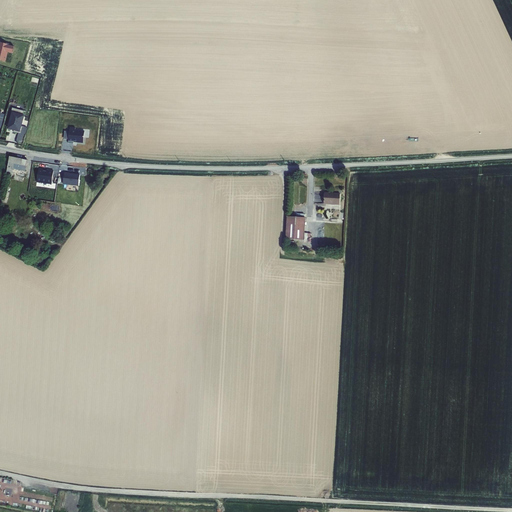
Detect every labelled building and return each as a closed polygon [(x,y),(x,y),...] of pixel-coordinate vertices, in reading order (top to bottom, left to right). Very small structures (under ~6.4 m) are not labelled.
[(9,44),(0,42),(0,59),(6,61),(8,52),(12,53),(14,46),(9,45),(9,44)] [(24,111),(12,108),(8,125),(9,125),(7,130),(13,132),(13,133),(18,134),(16,143),(23,144),(27,128),(22,127),(25,116),(23,116),(24,111)] [(74,143),(83,144),(85,132),(75,131),(76,128),(70,128),(68,142),(74,142),(74,143)] [(27,161),(10,157),(6,173),(7,174),(12,174),(13,170),(25,172),(27,161)] [(48,164),(33,161),(32,169),(47,171),(48,164)] [(70,174),(64,173),(63,185),(79,187),(80,175),(70,174)] [(342,203),(342,191),(326,191),(326,202),(330,202),(330,204),(338,204),(338,203),(342,203)] [(304,239),(305,217),(287,216),(285,238),(304,239)]
